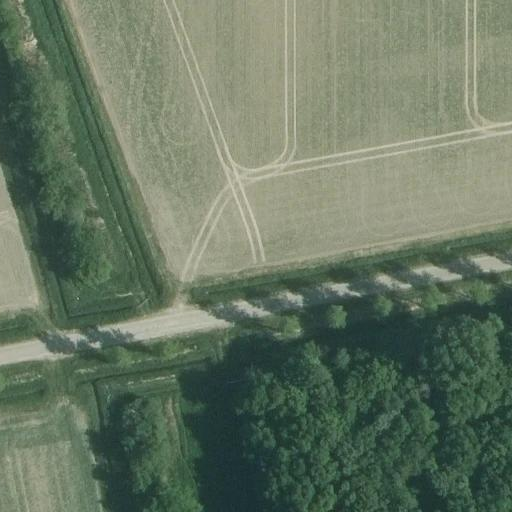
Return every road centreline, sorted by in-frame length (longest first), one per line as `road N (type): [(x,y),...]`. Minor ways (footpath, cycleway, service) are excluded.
road 1 (unclassified): [(0,357),(511,257)]
road 2 (track): [(0,79),(64,301),(129,290),(183,321)]
road 3 (track): [(183,321),(222,346),(223,375),(106,391),(129,511)]
